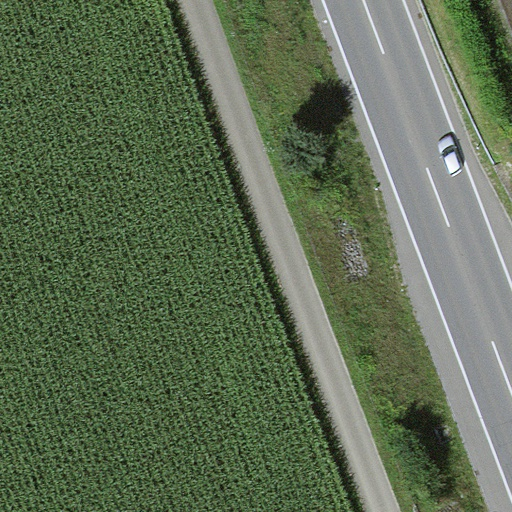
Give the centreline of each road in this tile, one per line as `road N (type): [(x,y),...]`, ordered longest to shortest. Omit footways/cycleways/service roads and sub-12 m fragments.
road 1 (unclassified): [(194,0),(387,511)]
road 2 (trunk): [(360,0),(511,398)]
